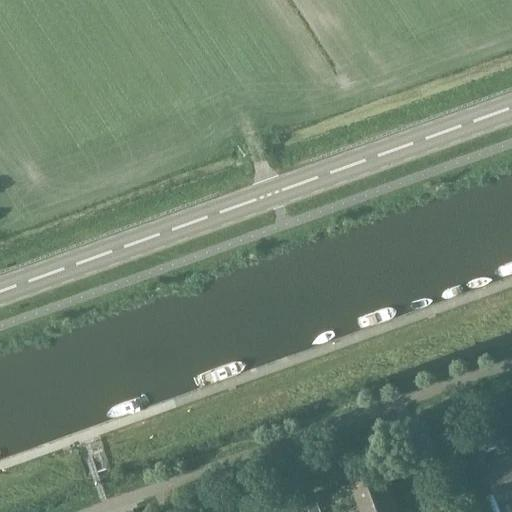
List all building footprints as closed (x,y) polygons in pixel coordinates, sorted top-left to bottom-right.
[(511,491),(511,462),(510,456),(487,464),(485,459),(472,463),(481,487),(492,483),(497,497),(511,491)] [(349,480),(357,503),(389,492),(381,469),(349,480)] [(396,511),(389,492),(357,503),(360,511),(396,511)] [(305,502),(308,511),(319,511),(315,498),(305,502)] [(289,507),(290,511),(301,511),(299,503),(289,507)]
